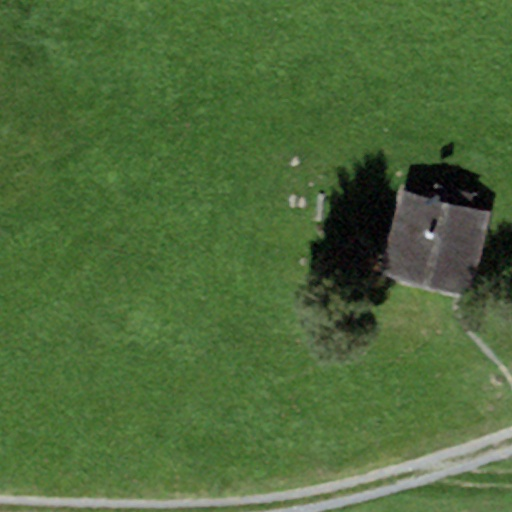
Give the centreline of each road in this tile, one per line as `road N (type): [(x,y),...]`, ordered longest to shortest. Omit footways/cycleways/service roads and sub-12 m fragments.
road 1 (track): [(259,511),(362,490),(511,439)]
road 2 (track): [(0,506),(177,511)]
